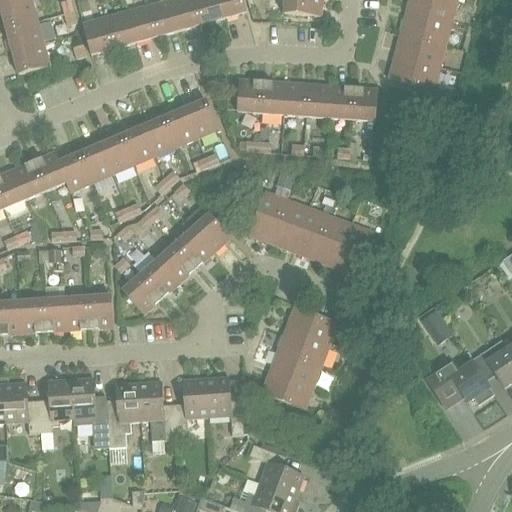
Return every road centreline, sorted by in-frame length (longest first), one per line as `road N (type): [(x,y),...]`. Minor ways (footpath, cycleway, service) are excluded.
road 1 (residential): [(0,360),(212,346),(212,299),(258,263),(354,299)]
road 2 (residential): [(6,133),(149,78),(239,55),(350,60),(356,0)]
road 3 (residential): [(511,441),(354,511)]
